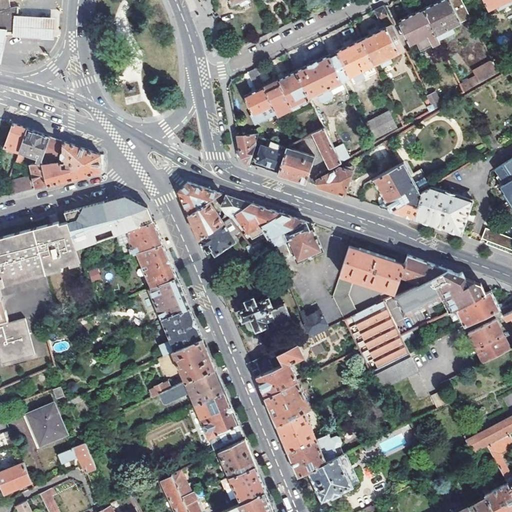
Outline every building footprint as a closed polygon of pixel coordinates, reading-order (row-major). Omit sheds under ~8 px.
[(0,0),(0,31),(18,32),(18,14),(18,5),(10,7),(8,0),(0,0)] [(452,28),(471,18),(461,0),(443,0),(424,10),(440,41),(455,33),(452,28)] [(484,0),(489,10),(497,6),(500,11),(511,5),(511,1),(511,0),(484,0)] [(389,19),(383,6),(375,10),(380,21),(382,22),(389,19)] [(440,41),(424,10),(424,9),(399,21),(410,43),(416,41),(421,51),(440,41)] [(0,31),(0,60),(3,47),(5,34),(55,36),(55,14),(18,14),(18,32),(0,31)] [(379,62),(390,57),(398,53),(386,27),(361,39),(374,64),(379,62)] [(358,72),(368,67),(374,64),(361,39),(329,55),(342,80),(358,72)] [(330,89),(343,83),(342,80),(329,55),(296,71),(310,99),(317,96),(320,102),(325,103),(333,100),(334,96),(333,95),(330,89)] [(393,63),(390,57),(379,62),(382,68),(393,63)] [(476,76),(461,85),(464,91),(498,72),(493,60),(474,71),(476,76)] [(270,80),(263,65),(256,69),(263,83),(270,80)] [(371,73),(368,67),(358,72),(361,78),(371,73)] [(263,83),(256,69),(247,73),(256,90),(244,96),(253,114),(250,116),(254,125),(277,114),(264,86),(263,83)] [(296,71),(264,86),(277,114),(278,115),(310,99),(296,71)] [(430,82),(423,86),(433,105),(434,109),(448,101),(445,97),(439,101),(430,82)] [(330,89),(333,95),(346,88),(343,83),(330,89)] [(453,89),(457,96),(464,91),(461,85),(453,89)] [(390,114),(368,125),(375,139),(397,127),(390,114)] [(19,152),(27,128),(25,127),(13,123),(5,147),(19,152)] [(37,189),(49,186),(42,162),(42,161),(43,157),(50,136),(46,135),(27,128),(19,152),(16,161),(22,164),(25,153),(38,157),(37,160),(38,162),(30,164),(37,189)] [(324,128),(313,134),(332,167),(341,162),(334,149),(324,128)] [(490,149),(498,145),(491,133),(483,138),(490,149)] [(247,164),(249,165),(256,146),(255,134),(238,136),(240,147),(242,157),(244,161),(247,164)] [(56,138),(50,136),(43,157),(55,161),(60,146),(59,146),(61,140),(56,138)] [(42,162),(49,186),(101,171),(101,162),(101,154),(68,142),(65,141),(64,147),(64,152),(61,153),(62,159),(66,158),(66,166),(59,166),(58,162),(42,162)] [(256,162),(280,170),(286,153),(278,150),(280,145),(271,142),(269,148),(262,145),(256,162)] [(343,144),(334,149),(341,162),(349,157),(343,144)] [(292,179),(306,184),(314,157),(288,148),(286,153),(280,170),(278,175),(292,179)] [(503,185),(511,198),(511,156),(498,166),(508,182),(503,185)] [(397,214),(413,219),(423,190),(432,185),(427,177),(418,183),(404,161),(399,164),(373,179),(386,201),(379,208),(397,214)] [(317,188),(345,196),(352,171),(340,167),(317,180),(317,188)] [(11,177),(16,195),(33,190),(28,172),(11,177)] [(183,187),(179,191),(188,213),(208,200),(220,193),(215,191),(188,182),(183,187)] [(417,220),(460,234),(471,199),(469,198),(470,194),(454,189),(453,192),(432,185),(423,190),(413,219),(417,220)] [(117,235),(154,221),(147,204),(136,200),(126,195),(108,200),(66,211),(69,220),(79,249),(117,235)] [(246,201),(225,195),(222,208),(225,212),(231,216),(251,203),(246,201)] [(208,200),(188,213),(193,225),(199,238),(230,217),(231,216),(225,212),(223,213),(223,216),(224,217),(221,219),(208,200)] [(276,211),(251,203),(231,216),(230,217),(237,226),(242,223),(249,233),(263,224),(281,213),(276,211)] [(300,219),(281,213),(263,224),(269,235),(307,222),(300,219)] [(237,226),(230,217),(199,238),(203,249),(206,248),(208,251),(211,249),(215,255),(236,241),(231,232),(238,227),(237,226)] [(0,356),(2,363),(35,353),(25,317),(9,321),(0,290),(0,285),(62,268),(60,263),(68,261),(68,263),(82,259),(79,249),(69,220),(55,224),(0,239),(0,356)] [(132,252),(133,255),(138,253),(163,243),(161,238),(154,221),(117,235),(121,245),(130,241),(135,251),(132,252)] [(310,223),(307,222),(269,235),(269,236),(272,243),(273,246),(288,241),(297,261),(323,250),(313,227),(314,224),(310,223)] [(494,240),(492,246),(511,254),(511,238),(486,228),(484,236),(494,240)] [(494,240),(484,236),(481,242),(492,246),(494,240)] [(262,248),(258,240),(247,246),(250,253),(262,248)] [(163,243),(138,253),(152,287),(177,276),(175,271),(163,243)] [(404,264),(349,246),(332,296),(344,319),(357,312),(348,294),(354,278),(364,281),(363,283),(371,285),(371,283),(394,291),(399,276),(404,264)] [(435,264),(407,255),(404,264),(399,276),(419,282),(446,268),(435,264)] [(89,270),(91,281),(100,279),(98,268),(89,270)] [(457,272),(446,268),(419,282),(395,294),(406,313),(437,297),(437,296),(444,292),(471,278),(457,272)] [(152,287),(150,288),(162,318),(190,306),(187,300),(177,276),(152,287)] [(480,281),(471,278),(444,292),(453,309),(457,307),(486,293),(480,281)] [(491,290),(486,293),(457,307),(466,326),(500,309),(491,290)] [(253,297),(245,301),(247,306),(237,311),(241,322),(244,321),(247,329),(248,330),(250,331),(252,331),(253,331),(254,330),(255,331),(289,317),(283,303),(273,308),(268,297),(256,302),(253,297)] [(344,319),(359,350),(371,373),(373,372),(410,353),(401,335),(391,315),(390,316),(387,317),(382,307),(378,309),(376,303),(358,312),(344,319)] [(190,306),(162,318),(173,343),(162,348),(165,356),(173,351),(203,338),(200,332),(190,306)] [(511,309),(503,314),(506,319),(511,317),(511,318),(511,309)] [(300,312),(309,336),(328,327),(320,310),(306,317),(303,311),(300,312)] [(496,318),(468,333),(476,349),(504,335),(508,332),(507,329),(502,331),(496,318)] [(510,348),(504,335),(476,349),(482,362),(505,351),(510,348)] [(203,338),(173,351),(186,381),(215,368),(206,345),(203,338)] [(283,363),(256,376),(262,390),(265,396),(297,380),(288,362),(302,355),(296,343),(277,352),(283,363)] [(283,363),(277,352),(262,360),(261,359),(251,363),(256,376),(283,363)] [(418,370),(410,353),(373,372),(381,389),(418,370)] [(196,405),(225,391),(220,379),(215,368),(186,381),(172,388),(166,390),(160,393),(163,402),(167,403),(188,393),(190,396),(192,395),(196,405)] [(456,386),(452,378),(440,384),(443,390),(444,392),(456,386)] [(297,380),(265,396),(267,403),(276,424),(304,411),(311,407),(297,380)] [(169,381),(163,384),(166,390),(172,388),(169,381)] [(150,390),(153,397),(160,393),(166,390),(163,384),(163,383),(155,386),(156,387),(150,390)] [(61,385),(54,388),(58,397),(64,394),(61,385)] [(444,392),(443,390),(432,395),(438,408),(449,402),(444,392)] [(225,391),(196,405),(215,449),(244,436),(234,412),(225,391)] [(54,402),(27,413),(37,434),(39,433),(43,442),(67,432),(54,402)] [(304,411),(276,424),(279,430),(287,451),(316,439),(304,411)] [(488,444),(509,433),(511,431),(511,416),(467,440),(469,445),(473,452),(488,444)] [(94,424),(80,430),(83,437),(96,430),(94,424)] [(10,431),(0,433),(0,448),(16,443),(10,431)] [(328,433),(316,439),(287,451),(295,469),(298,475),(307,471),(325,462),(323,459),(333,454),(335,450),(334,447),(340,445),(342,442),(339,436),(336,435),(330,437),(328,433)] [(511,438),(509,433),(488,444),(499,465),(507,479),(511,477),(498,452),(511,445),(511,438)] [(245,438),(219,450),(230,477),(257,466),(254,460),(245,438)] [(58,453),(61,463),(78,456),(86,473),(96,467),(85,441),(58,453)] [(456,452),(460,459),(466,455),(473,452),(469,445),(456,452)] [(325,462),(307,471),(315,489),(316,489),(321,501),(331,496),(332,497),(340,493),(339,492),(351,486),(351,485),(358,481),(345,453),(325,462)] [(32,482),(21,455),(8,460),(10,467),(0,471),(0,482),(5,493),(32,482)] [(511,511),(511,489),(507,479),(499,465),(493,468),(497,475),(500,473),(502,477),(499,479),(502,485),(489,492),(486,486),(483,488),(487,495),(494,511),(511,511)] [(257,466),(230,477),(234,486),(241,502),(267,490),(264,484),(257,466)] [(180,469),(171,473),(182,496),(190,493),(180,469)] [(171,473),(161,478),(176,511),(189,511),(182,496),(171,473)] [(230,477),(221,480),(225,488),(227,489),(234,486),(230,477)] [(40,493),(49,511),(59,511),(48,490),(40,493)] [(267,490),(241,502),(219,511),(238,511),(239,511),(238,508),(243,506),(245,511),(269,511),(275,509),(273,504),(267,490)] [(190,493),(182,496),(189,511),(198,511),(194,501),(198,500),(194,491),(190,493)] [(494,511),(487,495),(469,505),(472,511),(494,511)] [(32,511),(26,500),(17,505),(21,511),(32,511)]
